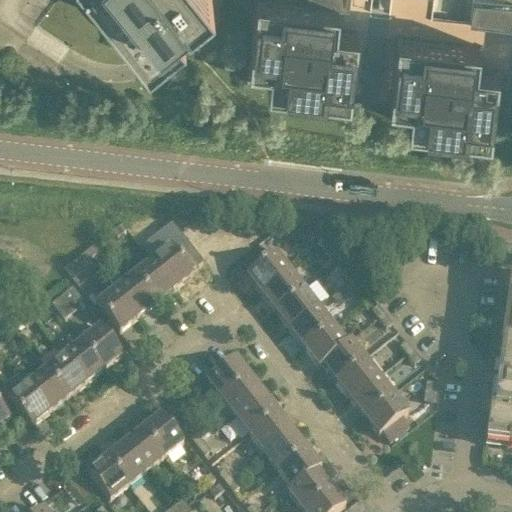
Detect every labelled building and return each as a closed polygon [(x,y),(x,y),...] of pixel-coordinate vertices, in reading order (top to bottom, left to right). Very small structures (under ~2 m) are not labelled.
[(0,0),(0,21),(25,39),(52,0),(91,0),(92,1),(95,8),(99,15),(103,21),(108,26),(113,31),(119,34),(126,37),(133,39),(140,40),(147,41),(154,40),(161,38),(168,36),(174,32),(180,28),(185,23),(190,18),(194,12),(196,5),(198,0),(0,0)] [(370,0),(254,0),(245,84),(409,104),(407,125),(489,135),(491,114),(511,116),(511,3),(480,0),(471,0),(469,22),(430,17),(432,0),(388,0),(388,7),(370,5),(370,0)] [(169,79),(177,80),(179,73),(171,72),(169,79)] [(126,233),(121,227),(112,234),(116,240),(126,233)] [(172,228),(141,251),(151,264),(173,293),(192,279),(190,276),(199,268),(202,266),(172,228)] [(330,260),(336,255),(329,245),(322,250),(330,260)] [(94,247),(85,255),(90,261),(99,254),(94,247)] [(262,297),(291,275),(276,256),(270,261),(263,251),(243,267),(250,276),(247,279),(262,297)] [(85,255),(76,262),(81,268),(90,261),(85,255)] [(156,307),(173,293),(151,264),(133,278),(156,307)] [(343,277),(350,286),(357,281),(350,272),(343,277)] [(262,297),(276,315),(305,293),(291,275),(262,297)] [(133,278),(115,292),(138,321),(156,307),(133,278)] [(511,280),(509,280),(497,383),(503,384),(501,402),(494,402),(493,413),(488,413),(485,441),(506,444),(506,450),(511,450),(511,280)] [(364,291),(357,281),(350,286),(358,296),(364,291)] [(342,293),(349,303),(358,296),(350,286),(342,293)] [(60,299),(51,307),(56,313),(65,306),(69,310),(80,302),(72,291),(60,299)] [(119,336),(138,321),(115,292),(96,307),(119,336)] [(290,334),(319,311),(305,293),(276,315),(290,334)] [(39,309),(29,316),(34,322),(44,315),(39,309)] [(372,313),(379,323),(385,318),(378,309),(372,313)] [(290,334),(304,352),(333,329),(319,311),(290,334)] [(29,316),(20,323),(25,329),(34,322),(29,316)] [(392,327),(385,318),(379,323),(386,332),(392,327)] [(93,322),(74,337),(80,345),(103,374),(122,359),(99,330),(93,322)] [(347,347),(333,329),(304,352),(319,371),(322,368),(322,367),(347,347)] [(7,341),(0,346),(0,352),(2,355),(11,348),(7,341)] [(322,368),(336,385),(365,362),(350,344),(347,347),(322,367),(322,368)] [(85,388),(103,374),(80,345),(62,359),(85,388)] [(399,349),(407,359),(413,354),(406,345),(399,349)] [(420,363),(413,354),(407,359),(414,368),(420,363)] [(67,402),(85,388),(62,359),(44,373),(67,402)] [(205,384),(220,402),(249,380),(234,361),(205,384)] [(365,362),(336,385),(350,403),(379,380),(365,362)] [(49,416),(67,402),(44,373),(26,387),(49,416)] [(249,380),(220,402),(234,420),(263,398),(249,380)] [(350,403),(364,421),(393,398),(379,380),(350,403)] [(30,430),(49,416),(26,387),(8,401),(30,430)] [(234,420),(248,438),(277,416),(263,398),(234,420)] [(408,417),(393,398),(364,421),(378,440),(382,437),(389,447),(409,432),(401,422),(408,417)] [(190,423),(175,404),(166,411),(180,430),(190,423)] [(0,411),(0,428),(8,422),(0,411)] [(277,416),(248,438),(263,457),(291,434),(277,416)] [(160,418),(141,433),(164,462),(183,447),(160,418)] [(146,476),(164,462),(141,433),(123,447),(146,476)] [(263,457),(277,475),(306,452),(291,434),(263,457)] [(189,441),(196,450),(203,445),(195,436),(189,441)] [(210,455),(203,445),(196,450),(204,460),(210,455)] [(128,490),(146,476),(123,447),(105,461),(128,490)] [(306,452),(277,475),(290,492),(291,493),(316,473),(317,474),(320,471),(306,452)] [(109,505),(128,490),(105,461),(87,476),(109,505)] [(218,477),(225,487),(231,482),(224,472),(218,477)] [(286,495),(299,511),(303,511),(330,491),(317,474),(316,473),(291,493),(290,492),(286,495)] [(214,483),(209,477),(200,484),(205,491),(214,483)] [(188,492),(193,487),(186,478),(180,482),(188,492)] [(93,499),(78,480),(69,487),(84,506),(93,499)] [(238,491),(231,482),(225,487),(232,496),(238,491)] [(218,488),(209,495),(214,502),(223,494),(218,488)] [(330,491),(303,511),(341,511),(345,510),(330,491)] [(173,511),(182,511),(187,509),(182,503),(172,510),(173,511)]
